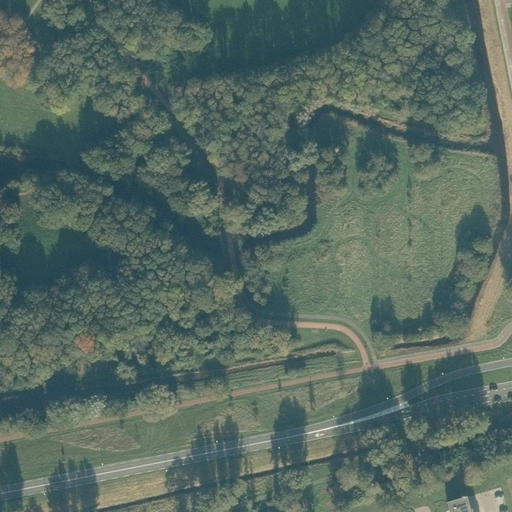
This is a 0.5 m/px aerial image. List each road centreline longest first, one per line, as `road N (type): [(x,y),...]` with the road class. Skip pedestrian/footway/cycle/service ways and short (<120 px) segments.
road 1 (secondary): [(332,428),(0,494)]
road 2 (secondary): [(511,361),(445,379),(332,428)]
road 3 (secondary): [(332,428),(511,391)]
